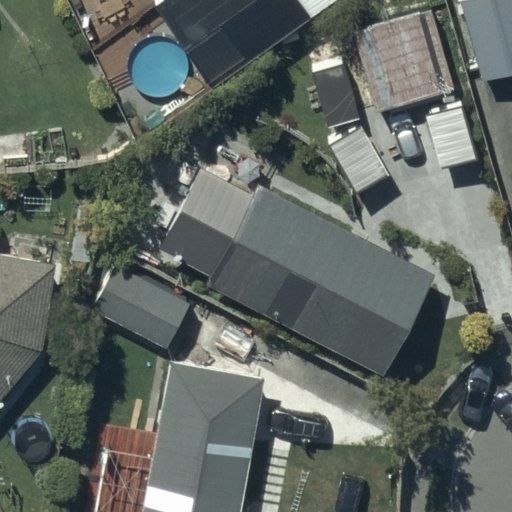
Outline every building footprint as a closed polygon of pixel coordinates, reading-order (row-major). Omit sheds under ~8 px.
[(511,0),(459,0),(479,80),(511,72),(511,0)] [(352,28),(373,110),(451,90),(429,8),(352,28)] [(259,184),(207,283),(382,375),(434,276),(259,184)] [(0,253),(0,396),(40,348),(55,263),(0,253)] [(117,260),(90,308),(163,348),(190,300),(117,260)] [(106,447),(94,511),(97,511),(241,511),(266,376),(167,358),(150,455),(106,447)]
